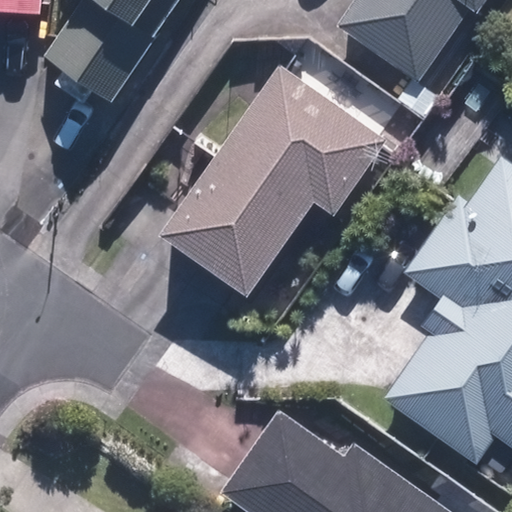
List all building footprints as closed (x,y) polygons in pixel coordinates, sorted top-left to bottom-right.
[(0,0),(0,14),(16,16),(30,0),(0,0)] [(34,64),(48,74),(39,87),(72,110),(81,98),(101,112),(180,0),(74,0),(78,2),(34,64)] [(337,0),(313,32),(417,112),(503,0),(337,0)] [(267,67),(141,241),(236,310),(313,204),(330,217),(379,149),(267,67)] [(489,442),(511,456),(511,173),(493,162),(463,210),(444,199),(392,281),(427,303),(416,320),(423,325),(373,404),(473,467),(489,442)] [(271,414),(216,492),(243,511),(453,511),(348,437),(333,458),(271,414)]
